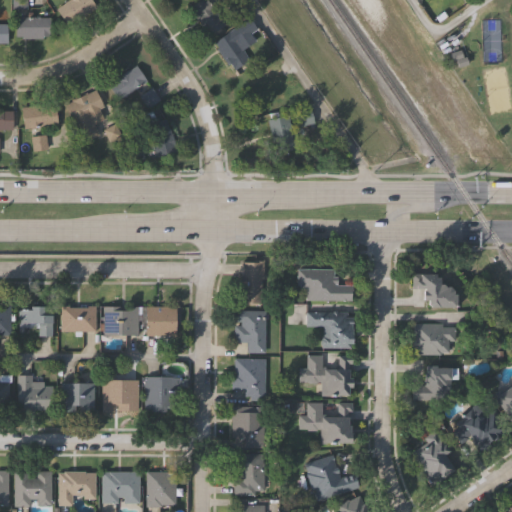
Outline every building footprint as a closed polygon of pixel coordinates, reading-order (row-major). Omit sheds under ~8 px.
[(67,25),(55,8),(66,0),(90,0),(95,6),(67,25)] [(189,6),(198,0),(209,0),(224,24),(207,35),(189,6)] [(49,17),(49,37),(14,37),(14,17),(49,17)] [(213,40),(249,17),(256,29),(237,41),(248,58),(231,69),(213,40)] [(145,81),(116,100),(106,84),(135,65),(145,81)] [(283,76),(262,83),(270,104),(254,109),(243,77),(280,65),(283,76)] [(88,112),(97,134),(80,141),(64,102),(95,90),(102,107),(88,112)] [(55,103),(57,125),(22,127),(20,106),(55,103)] [(11,128),(0,128),(0,109),(11,109),(11,128)] [(312,121),(305,122),(303,113),(310,111),(312,121)] [(294,148),(273,152),(268,118),(289,115),(294,148)] [(166,120),(173,150),(153,155),(145,125),(166,120)] [(131,148),(143,148),(143,161),(131,161),(131,148)] [(261,301),(236,301),(236,283),(240,283),(239,260),(257,260),(257,257),(263,257),(263,276),(261,276),(261,301)] [(297,268),(334,269),(334,278),(337,279),(338,285),(352,285),(352,301),(305,300),(306,288),(296,287),(297,268)] [(412,289),(412,273),(436,273),(436,276),(440,276),(440,283),(443,284),(445,286),(450,286),(454,290),(454,293),(457,293),(457,307),(430,307),(428,304),(428,300),(423,300),(423,289),(412,289)] [(103,304),(119,304),(119,307),(130,307),(130,304),(137,304),(137,333),(103,333),(103,304)] [(175,304),(175,308),(180,308),(180,320),(175,320),(175,333),(167,333),(167,338),(157,338),(157,332),(145,332),(145,304),(175,304)] [(0,305),(10,305),(10,332),(0,332),(0,305)] [(18,308),(31,308),(32,306),(52,306),(52,334),(38,334),(38,325),(24,325),(24,329),(18,329),(18,308)] [(60,306),(69,306),(69,307),(87,308),(87,306),(96,306),(96,329),(81,329),(81,335),(75,335),(75,329),(60,329),(60,306)] [(232,308),(263,308),(264,351),(246,351),(246,340),(234,340),(234,323),(240,323),(240,318),(232,318),(232,308)] [(306,310),(346,310),(346,314),(352,314),(352,346),(321,346),(321,333),(322,333),(322,325),(306,325),(306,310)] [(412,352),(413,320),(442,320),(442,324),(455,325),(455,340),(447,340),(447,350),(439,350),(439,352),(412,352)] [(306,353),(322,353),(321,365),(337,366),(338,353),(352,353),(352,363),(348,363),(348,378),(352,378),(351,387),(348,387),(348,394),(320,393),(320,380),(317,380),(317,382),(297,380),(298,365),(306,366),(306,353)] [(231,386),(230,371),(234,371),(233,357),(264,356),(264,398),(250,398),(250,394),(243,394),(243,386),(231,386)] [(411,400),(411,386),(423,386),(423,380),(424,380),(424,373),(425,373),(425,366),(435,366),(435,369),(449,369),(449,391),(446,391),(446,400),(411,400)] [(53,410),(43,410),(43,408),(33,408),(33,413),(17,413),(16,373),(31,373),(31,384),(52,384),(53,410)] [(0,374),(8,374),(8,416),(0,416),(0,374)] [(144,409),(144,375),(181,375),(181,389),(175,389),(175,404),(166,404),(166,409),(144,409)] [(102,410),(102,379),(137,378),(137,408),(117,408),(117,403),(114,403),(114,410),(102,410)] [(60,409),(60,381),(93,381),(93,409),(80,409),(80,404),(76,404),(76,409),(60,409)] [(500,394),(511,386),(511,424),(489,393),(496,388),(500,394)] [(305,399),(320,400),(320,416),(336,416),(337,400),(352,400),(352,409),(347,409),(347,421),(351,421),(351,443),(319,442),(319,427),(315,427),(315,429),(307,429),(307,427),(297,427),(297,413),(305,413),(305,399)] [(230,436),(230,404),(264,404),(263,446),(243,446),(243,436),(230,436)] [(459,414),(470,406),(477,416),(485,410),(487,412),(492,409),(505,427),(504,433),(493,441),(491,438),(485,442),(488,446),(478,453),(467,438),(460,443),(451,430),(457,426),(453,422),(461,417),(459,414)] [(411,455),(428,443),(423,435),(435,427),(438,431),(441,429),(452,445),(444,450),(455,467),(430,483),(411,455)] [(233,494),(233,478),(238,478),(238,469),(229,469),(229,452),(262,452),(262,461),(263,461),(263,489),(254,489),(254,494),(233,494)] [(314,501),(303,462),(330,454),(337,479),(353,474),(357,489),(314,501)] [(29,506),(13,506),(13,470),(28,469),(28,478),(36,478),(36,471),(51,471),(51,505),(41,506),(41,504),(37,504),(37,498),(29,498),(29,506)] [(0,505),(0,470),(8,470),(8,505),(0,505)] [(71,504),(70,505),(57,505),(57,472),(63,472),(63,470),(84,470),(85,472),(96,472),(96,498),(83,498),(83,495),(71,495),(71,504)] [(146,504),(146,470),(175,470),(175,504),(146,504)] [(124,502),(124,496),(116,497),(117,502),(101,502),(101,471),(139,471),(139,502),(124,502)] [(337,511),(335,506),(346,499),(347,501),(358,496),(366,511),(337,511)] [(511,511),(498,511),(511,502),(511,511)] [(230,511),(231,507),(236,507),(236,503),(262,503),(262,511),(230,511)]
